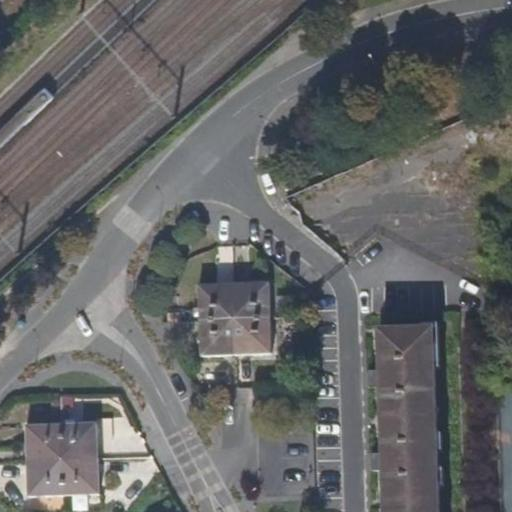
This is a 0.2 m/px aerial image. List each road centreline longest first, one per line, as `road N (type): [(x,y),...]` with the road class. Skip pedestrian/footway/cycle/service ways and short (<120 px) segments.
road 1 (residential): [(191,157),(343,294),(353,511)]
road 2 (residential): [(191,157),(258,95),(322,57),(408,22),(511,6)]
road 3 (residential): [(72,302),(140,363),(219,511)]
road 4 (residential): [(72,302),(191,157)]
